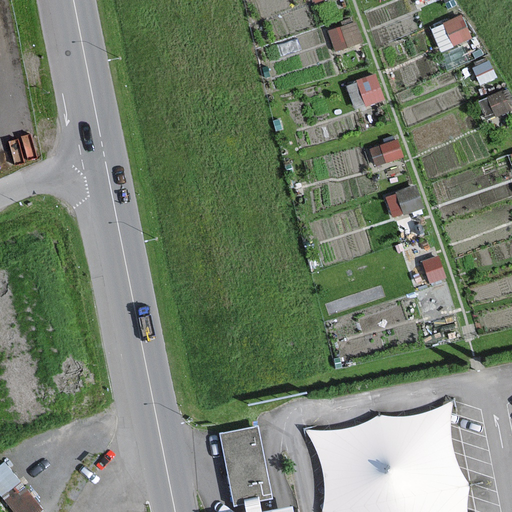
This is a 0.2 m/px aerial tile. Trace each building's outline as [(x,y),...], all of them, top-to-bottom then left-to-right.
[(455,44),(470,37),(461,17),(446,24),(455,44)] [(360,40),(355,24),(330,32),(335,49),(360,40)] [(496,76),(489,63),(475,69),(482,83),(496,76)] [(384,99),(375,75),(358,81),(367,105),(384,99)] [(509,109),(501,92),(489,98),(497,115),(509,109)] [(403,156),(398,141),(380,147),(371,150),(376,164),(385,161),(403,156)] [(422,206),(415,187),(398,193),(405,213),(422,206)] [(445,277),(438,257),(424,262),(431,282),(445,277)] [(424,309),(456,300),(450,278),(418,287),(424,309)] [(324,432),(301,430),(312,446),(319,468),(322,492),(320,511),(463,511),(465,495),(469,485),(461,477),(454,460),(449,442),(448,429),(449,414),(453,399),(434,410),(420,416),(404,420),(387,418),(375,415),(363,425),(341,431),(324,432)] [(291,511),(290,508),(270,511),(261,511),(259,501),(271,499),(257,428),(221,435),(235,506),(246,504),(247,511),(291,511)] [(8,455),(0,461),(0,487),(18,511),(35,511),(45,505),(8,455)]
